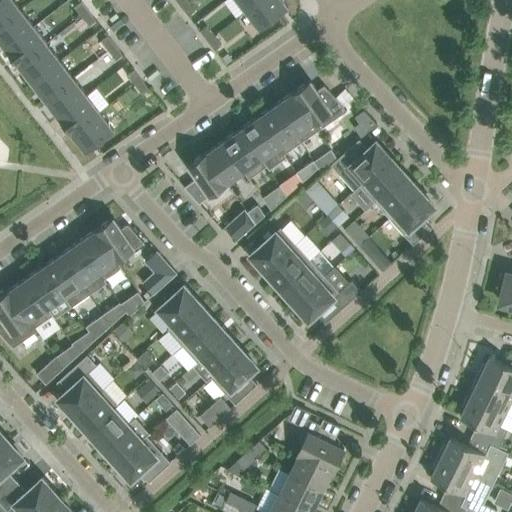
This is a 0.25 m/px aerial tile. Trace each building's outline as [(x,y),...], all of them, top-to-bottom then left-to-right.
[(0,0),(0,22),(24,4),(20,0),(0,0)] [(81,0),(75,5),(82,15),(89,10),(81,0)] [(239,0),(246,8),(256,0),(239,0)] [(284,0),(256,0),(246,8),(260,27),(288,6),(284,0)] [(189,1),(182,6),(189,15),(195,10),(189,1)] [(37,21),(24,4),(0,22),(0,38),(5,46),(37,21)] [(89,10),(82,15),(90,25),(96,20),(89,10)] [(50,39),(37,21),(5,46),(19,63),(50,39)] [(207,25),(201,30),(208,40),(215,35),(207,25)] [(108,35),(101,40),(109,49),(115,44),(108,35)] [(215,35),(208,40),(215,49),(222,44),(215,35)] [(64,56),(50,39),(19,63),(32,80),(64,56)] [(115,44),(109,49),(116,59),(123,54),(115,44)] [(77,73),(64,56),(32,80),(45,97),(77,73)] [(134,69),(128,74),(135,83),(142,78),(134,69)] [(90,90),(77,73),(45,97),(58,114),(90,90)] [(142,78),(135,83),(143,93),(149,88),(142,78)] [(292,91),(319,129),(347,109),(344,106),(336,96),(325,84),(317,89),(310,79),(292,91)] [(346,88),(336,96),(344,106),(348,103),(354,97),(346,88)] [(103,107),(90,90),(58,114),(72,131),(103,107)] [(275,103),(301,141),(319,129),(292,91),(275,103)] [(275,103),(258,115),(285,153),(301,141),(275,103)] [(118,126),(103,107),(72,131),(86,150),(118,126)] [(258,115),(241,127),(268,165),(270,168),(287,156),(285,153),(258,115)] [(223,139),(245,171),(249,177),(268,165),(241,127),(223,139)] [(228,182),(245,171),(223,139),(206,151),(228,182)] [(355,189),(361,184),(363,182),(391,156),(377,140),(367,149),(359,139),(332,164),(355,189)] [(331,148),(323,154),(330,163),(337,156),(331,148)] [(197,176),(184,186),(199,202),(228,182),(206,151),(188,164),(197,176)] [(391,156),(363,182),(361,184),(375,200),(378,198),(406,173),(391,156)] [(314,159),(297,171),(303,180),(319,166),(314,160),(314,159)] [(406,173),(378,198),(393,214),(421,189),(406,173)] [(263,196),(271,208),(287,194),(280,184),(263,196)] [(305,188),(296,195),(306,207),(315,200),(306,189),(305,188)] [(393,214),(390,217),(414,243),(432,227),(423,217),(436,205),(421,189),(393,214)] [(316,200),(328,213),(336,206),(336,205),(325,193),(316,200)] [(338,203),(336,205),(336,206),(328,213),(338,225),(349,215),(338,203)] [(259,205),(250,212),(257,224),(267,215),(259,205)] [(219,208),(211,213),(218,221),(225,216),(219,208)] [(247,209),(226,226),(238,240),(257,224),(247,209)] [(328,213),(319,221),(329,233),(337,226),(338,225),(328,213)] [(96,228),(118,259),(144,241),(128,223),(121,227),(113,216),(96,228)] [(355,219),(346,228),(360,244),(368,236),(369,236),(355,219)] [(250,254),(265,270),(296,242),(281,226),(250,254)] [(79,240),(105,278),(122,266),(118,259),(96,228),(79,240)] [(340,231),(332,239),(342,250),(351,242),(340,231)] [(360,244),(369,255),(378,247),(368,236),(360,244)] [(61,252),(90,293),(107,281),(105,278),(79,240),(61,252)] [(296,242),(265,270),(280,287),(311,259),(296,242)] [(154,271),(142,281),(154,294),(178,272),(157,249),(145,261),(154,271)] [(65,296),(72,306),(90,293),(61,252),(44,264),(66,295),(65,296)] [(311,259),(280,287),(295,303),(325,275),(311,259)] [(49,307),(65,296),(66,295),(44,264),(27,276),(49,307)] [(325,275),(295,303),(309,319),(333,298),(342,308),(362,290),(352,280),(339,291),(325,275)] [(366,275),(358,282),(364,288),(371,282),(366,275)] [(10,287),(36,326),(54,314),(49,307),(27,276),(10,287)] [(511,279),(507,278),(501,301),(511,304),(511,279)] [(159,307),(173,323),(199,300),(185,284),(159,307)] [(0,331),(14,346),(39,329),(36,326),(10,287),(7,290),(4,292),(2,290),(0,291),(0,331)] [(138,290),(127,298),(136,309),(146,301),(138,290)] [(199,300),(173,323),(168,328),(183,344),(214,316),(199,300)] [(115,305),(104,313),(111,323),(121,314),(115,305)] [(86,325),(89,329),(95,338),(111,323),(104,313),(86,325)] [(214,316),(183,344),(198,361),(201,358),(229,333),(214,316)] [(124,321),(115,330),(124,340),(134,331),(124,321)] [(95,338),(89,329),(72,341),(73,343),(80,352),(95,338)] [(229,333),(201,358),(216,374),(243,349),(229,333)] [(80,352),(73,343),(56,355),(64,367),(80,352)] [(148,348),(138,357),(145,366),(155,357),(148,348)] [(258,365),(243,349),(216,374),(212,377),(236,403),(256,385),(247,375),(258,365)] [(73,414),(104,386),(90,370),(97,364),(88,353),(60,378),(69,388),(58,398),(73,414)] [(64,367),(56,355),(37,372),(46,383),(64,367)] [(484,362),(478,374),(511,390),(511,365),(490,355),(486,363),(484,362)] [(137,358),(126,368),(131,373),(141,373),(146,369),(137,358)] [(161,364),(153,371),(160,379),(164,374),(165,369),(161,364)] [(511,390),(478,374),(472,387),(474,388),(470,395),(506,412),(511,400),(511,399),(511,390)] [(176,382),(170,388),(179,398),(185,392),(176,382)] [(104,386),(73,414),(88,430),(114,407),(119,403),(104,386)] [(163,392),(157,398),(167,409),(173,403),(163,392)] [(473,434),(506,450),(509,444),(502,441),(508,428),(500,424),(506,412),(470,395),(468,394),(462,406),(464,407),(460,415),(477,424),(473,434)] [(211,425),(231,406),(222,396),(201,414),(211,425)] [(114,407),(88,430),(102,447),(128,423),(114,407)] [(188,420),(177,408),(167,417),(178,430),(188,420)] [(308,431),(298,452),(334,469),(345,448),(333,442),(341,426),(324,417),(321,423),(308,416),(302,428),(308,431)] [(102,447),(117,462),(147,435),(133,419),(128,423),(102,447)] [(444,443),(438,455),(492,481),(504,457),(506,457),(508,451),(506,450),(473,434),(468,444),(451,436),(447,444),(444,443)] [(147,435),(117,462),(132,479),(140,471),(149,481),(171,461),(147,435)] [(0,496),(18,480),(8,470),(24,456),(8,438),(0,444),(0,496)] [(260,439),(249,449),(255,456),(266,446),(260,439)] [(244,465),(255,456),(249,449),(238,458),(244,465)] [(300,453),(291,473),(323,489),(332,469),(334,470),(334,469),(298,452),(300,453)] [(492,481),(438,455),(433,466),(435,468),(431,477),(448,485),(443,495),(476,511),(477,511),(495,511),(497,509),(482,501),(492,481)] [(238,458),(228,468),(237,472),(244,465),(238,458)] [(278,469),(269,488),(279,493),(314,509),(313,508),(323,489),(291,473),(290,474),(278,469)] [(13,504),(20,511),(39,511),(59,494),(43,476),(27,490),(18,480),(0,496),(0,499),(8,509),(13,504)] [(267,487),(257,509),(259,510),(264,511),(312,511),(314,509),(279,493),(269,488),(267,487)] [(226,500),(239,506),(244,497),(231,491),(226,500)] [(74,511),(59,494),(39,511),(74,511)] [(410,511),(475,511),(476,511),(443,495),(438,505),(421,497),(417,505),(414,504),(410,511)] [(244,497),(239,506),(250,511),(252,511),(257,504),(244,497)]
